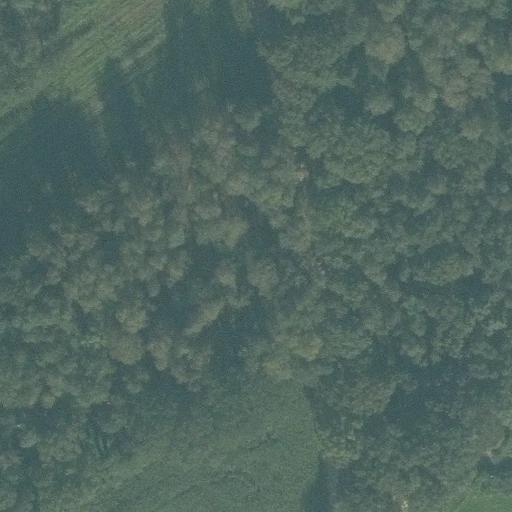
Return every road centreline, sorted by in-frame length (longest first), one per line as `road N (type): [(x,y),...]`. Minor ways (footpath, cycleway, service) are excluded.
road 1 (track): [(331,511),(316,276),(276,67),(255,0)]
road 2 (unclassified): [(511,398),(421,511)]
